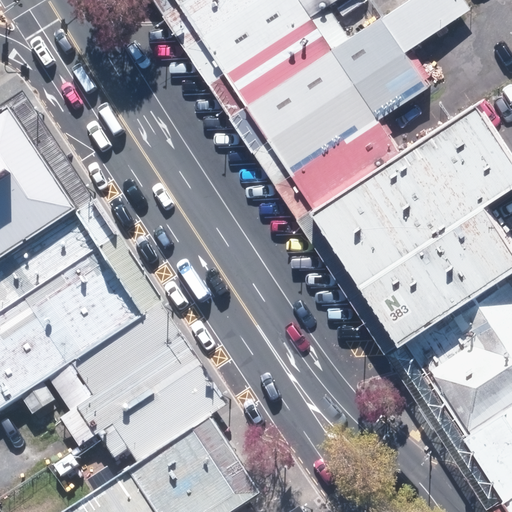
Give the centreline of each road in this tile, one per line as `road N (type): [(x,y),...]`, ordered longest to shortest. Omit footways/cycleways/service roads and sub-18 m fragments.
road 1 (primary): [(124,121),(304,386)]
road 2 (primary): [(304,386),(367,419),(441,511)]
road 3 (primary): [(124,121),(86,91),(0,51)]
road 4 (primary): [(50,0),(124,121)]
road 5 (primary): [(364,511),(332,470),(304,386)]
